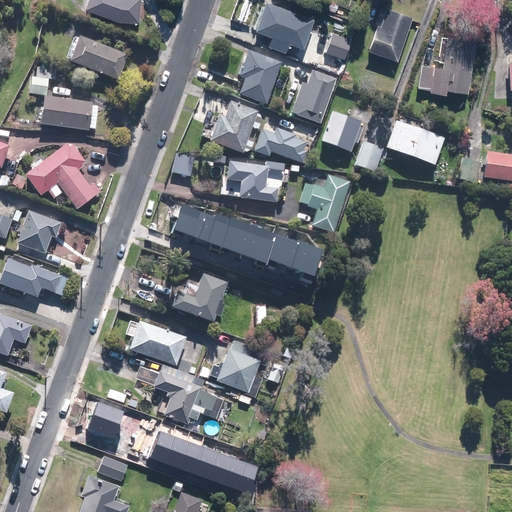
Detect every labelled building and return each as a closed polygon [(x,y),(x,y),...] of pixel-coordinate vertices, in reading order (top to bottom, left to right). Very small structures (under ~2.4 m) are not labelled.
[(139,0),(86,0),(84,9),(116,21),(138,23),(139,0)] [(312,19),(264,1),(253,29),(271,36),(267,45),(283,51),(287,42),(301,47),(312,19)] [(381,9),(366,50),(394,60),(411,17),(385,8),(384,10),(381,9)] [(326,53),(345,59),(351,40),(332,33),(326,53)] [(78,37),(68,63),(117,81),(126,55),(78,37)] [(466,92),(475,42),(446,37),(441,67),(421,64),(417,87),(441,91),(441,88),(466,92)] [(264,104),(279,63),(248,52),(238,77),(244,79),(238,95),(264,104)] [(318,123),(334,80),(311,71),(306,85),(302,84),(291,113),(318,123)] [(31,79),(29,94),(44,96),(46,81),(31,79)] [(42,97),(39,125),(87,130),(90,103),(42,97)] [(241,153),(257,112),(230,102),(223,119),(218,117),(209,142),(241,153)] [(358,123),(330,113),(320,142),(348,152),(358,123)] [(395,122),(385,148),(432,165),(442,139),(395,122)] [(274,133),(263,128),(255,150),(270,156),(272,151),(303,163),(307,151),(304,150),(307,141),(295,137),(297,134),(276,127),(274,133)] [(381,149),(363,143),(355,166),(373,172),(381,149)] [(65,145),(25,175),(40,195),(47,191),(53,199),(62,192),(76,210),(100,191),(94,183),(89,187),(77,171),(82,167),(80,165),(84,162),(71,145),(65,145)] [(194,157),(175,153),(171,174),(189,177),(194,157)] [(511,156),(485,153),(481,177),(511,181),(511,156)] [(479,163),(458,159),(454,179),(474,184),(479,163)] [(267,167),(228,162),(225,180),(240,182),(238,198),(275,203),(277,190),(264,188),(267,167)] [(12,178),(0,173),(0,187),(8,190),(12,178)] [(331,233),(348,182),(327,175),(323,188),(313,185),(313,187),(304,184),(298,201),(307,204),(306,207),(315,210),(310,226),(331,233)] [(196,238),(205,213),(182,205),(172,233),(183,238),(185,234),(196,238)] [(60,223),(28,212),(16,243),(44,253),(50,237),(55,238),(60,223)] [(215,217),(205,213),(196,238),(212,244),(211,248),(217,250),(228,218),(216,214),(215,217)] [(0,216),(0,236),(4,238),(11,220),(0,216)] [(229,217),(228,218),(217,250),(229,254),(231,250),(241,254),(252,225),(229,217)] [(266,267),(277,234),(252,225),(241,254),(255,259),(253,263),(266,267)] [(277,234),(266,267),(274,270),(277,263),(287,266),(297,237),(286,233),(285,236),(277,234)] [(308,241),(297,237),(287,266),(303,271),(300,279),(311,283),(323,249),(307,244),(308,241)] [(6,260),(0,276),(0,284),(35,297),(39,287),(54,292),(59,277),(31,267),(30,269),(6,260)] [(224,282),(199,273),(191,296),(176,291),(170,308),(209,322),(211,318),(219,321),(226,302),(218,299),(224,282)] [(265,305),(254,305),(254,325),(265,325),(265,305)] [(0,353),(7,356),(13,339),(22,343),(29,325),(0,314),(0,353)] [(139,322),(129,350),(175,366),(185,338),(139,322)] [(227,350),(215,381),(246,393),(258,362),(227,350)] [(0,373),(0,411),(4,413),(12,394),(0,389),(0,383),(3,374),(0,373)] [(200,388),(158,373),(153,387),(171,394),(163,414),(187,423),(200,388)] [(120,424),(125,412),(98,401),(93,414),(120,424)] [(114,438),(120,424),(93,414),(88,428),(114,438)] [(163,463),(173,435),(160,430),(150,458),(163,463)] [(177,468),(187,440),(173,435),(163,463),(177,468)] [(192,473),(202,446),(187,440),(177,468),(192,473)] [(203,478),(214,450),(202,446),(192,473),(203,478)] [(218,483),(228,455),(214,450),(203,478),(218,483)] [(244,461),(228,455),(218,483),(233,489),(244,461)] [(104,457),(97,472),(119,481),(126,466),(104,457)] [(259,467),(244,461),(233,489),(252,496),(256,485),(253,484),(259,467)] [(511,511),(511,469),(491,469),(489,508),(505,509),(505,511),(511,511)] [(112,501),(117,487),(89,476),(81,496),(84,497),(78,511),(124,511),(126,507),(112,501)] [(195,511),(200,500),(180,493),(173,511),(171,511),(170,511),(195,511)]
